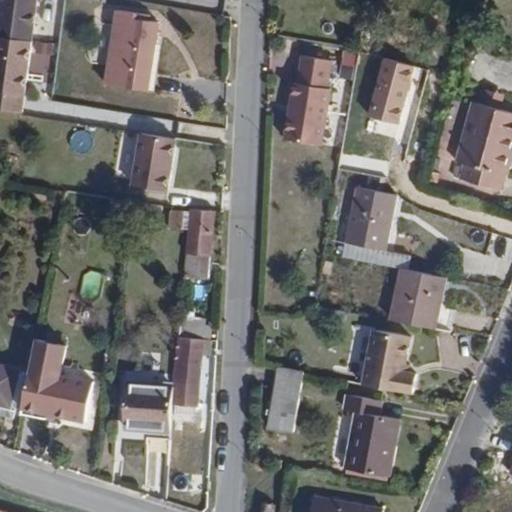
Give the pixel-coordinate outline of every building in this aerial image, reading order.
[(0,0),(0,40),(32,45),(38,0),(0,0)] [(150,93),(161,23),(141,20),(142,15),(114,11),(103,86),(150,93)] [(32,45),(0,40),(0,112),(23,116),(28,83),(47,86),(53,48),(32,45)] [(322,147),(335,61),(301,56),(297,84),(293,84),(285,142),(322,147)] [(415,66),(383,58),(368,116),(400,124),(415,66)] [(506,175),(511,153),(511,113),(469,103),(454,159),(462,165),(457,182),(486,190),(491,171),(506,175)] [(166,171),(168,161),(171,159),(175,141),(140,134),(130,186),(165,193),(169,172),(166,171)] [(501,194),(506,175),(491,171),(486,190),(501,194)] [(385,253),(396,196),(355,188),(345,246),(385,253)] [(211,258),(216,211),(187,208),(183,255),(211,258)] [(183,231),(185,211),(171,210),(170,230),(183,231)] [(437,331),(449,280),(400,268),(388,320),(437,331)] [(417,376),(406,374),(413,339),(374,332),(363,386),(413,396),(417,376)] [(201,406),(206,340),(177,337),(173,389),(172,403),(201,406)] [(86,425),(93,382),(60,377),(66,345),(33,339),(21,414),(86,425)] [(0,399),(5,401),(13,367),(0,363),(0,399)] [(292,430),(300,377),(296,375),(294,371),(295,369),(276,365),(268,427),(292,430)] [(0,407),(9,410),(19,369),(13,367),(5,401),(0,399),(0,407)] [(166,398),(166,384),(129,384),(128,397),(121,397),(121,421),(128,421),(128,429),(160,429),(160,423),(166,423),(166,398)] [(389,478),(399,420),(376,416),(379,401),(346,395),(343,411),(355,413),(345,470),(389,478)] [(383,511),(385,508),(316,496),(313,511),(383,511)]
